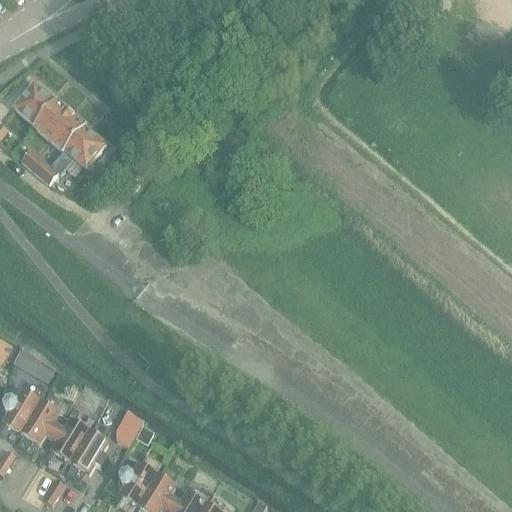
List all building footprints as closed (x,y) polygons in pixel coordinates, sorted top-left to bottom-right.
[(15,112),(35,130),(56,106),(35,89),(15,112)] [(35,130),(34,131),(44,140),(64,157),(65,155),(85,132),(87,130),(57,105),(56,106),(35,130)] [(1,128),(0,129),(0,144),(9,135),(1,128)] [(86,173),(106,150),(85,132),(65,155),(64,157),(52,171),(61,178),(74,163),(81,169),(86,173)] [(31,155),(22,166),(34,177),(44,165),(31,155)] [(47,187),(57,176),(44,165),(34,177),(47,187)] [(44,369),(37,382),(48,388),(55,376),(44,369)] [(4,430),(22,440),(41,408),(23,397),(17,408),(13,405),(7,406),(5,411),(6,417),(10,419),(4,430)] [(46,441),(53,445),(60,433),(53,429),(59,419),(41,408),(22,440),(40,451),(46,441)] [(128,417),(115,437),(116,445),(127,452),(144,427),(128,417)] [(53,445),(59,449),(53,459),(71,470),(90,437),(72,426),(66,437),(60,433),(53,445)] [(143,432),(136,444),(147,451),(154,439),(143,432)] [(102,458),(108,448),(90,437),(71,470),(89,480),(95,470),(102,474),(109,462),(102,458)] [(8,456),(2,466),(9,470),(16,460),(8,456)] [(0,478),(3,481),(9,470),(2,466),(0,469),(0,478)] [(121,503),(136,511),(139,511),(158,481),(140,470),(133,481),(129,478),(124,479),(121,484),(122,489),(127,492),(121,503)] [(172,511),(176,506),(170,502),(176,492),(158,481),(139,511),(172,511)] [(57,485),(51,495),(58,500),(64,489),(57,485)] [(51,495),(45,506),(52,510),(58,500),(51,495)] [(205,511),(206,510),(188,499),(182,510),(176,506),(172,511),(205,511)]
